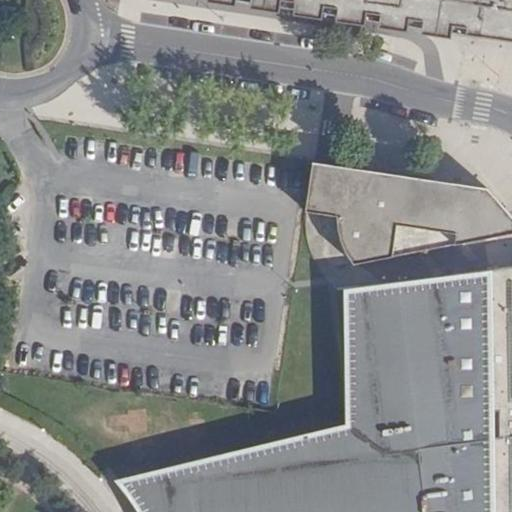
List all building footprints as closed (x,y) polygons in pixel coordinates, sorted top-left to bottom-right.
[(511,0),(229,0),(232,0),(231,0),(247,0),(247,3),(276,7),(277,1),(293,3),(292,9),(320,13),(321,8),(335,10),(335,15),(363,20),(364,14),(378,17),(378,22),(405,26),(407,21),(419,22),(419,28),(450,33),(451,27),(465,29),(464,35),(469,36),(504,41),(511,41),(511,0)] [(276,7),(247,3),(246,9),(259,11),(276,14),(276,7)] [(320,13),(292,9),(291,16),(319,20),(320,13)] [(363,20),(335,15),(334,22),(349,25),(362,27),(363,20)] [(405,26),(378,22),(376,28),(389,30),(404,33),(405,26)] [(450,33),(419,28),(417,35),(449,39),(450,33)] [(331,165),(311,162),(310,173),(304,211),(336,215),(338,227),(342,239),(345,250),(350,261),(354,264),(392,257),(397,224),(454,232),(453,244),(511,232),(511,216),(487,187),(331,165)] [(33,244),(37,210),(8,207),(4,241),(33,244)] [(397,224),(392,257),(453,244),(454,232),(397,224)] [(511,266),(490,269),(491,297),(493,417),(511,411),(511,266)] [(493,417),(491,297),(490,269),(441,275),(362,286),(344,288),(337,289),(339,304),(341,318),(345,354),(345,364),(346,391),(346,427),(118,475),(128,490),(136,501),(141,511),(494,511),(493,441),(493,417)] [(511,436),(511,411),(493,417),(493,441),(511,436)] [(511,511),(511,436),(493,441),(494,511),(511,511)]
